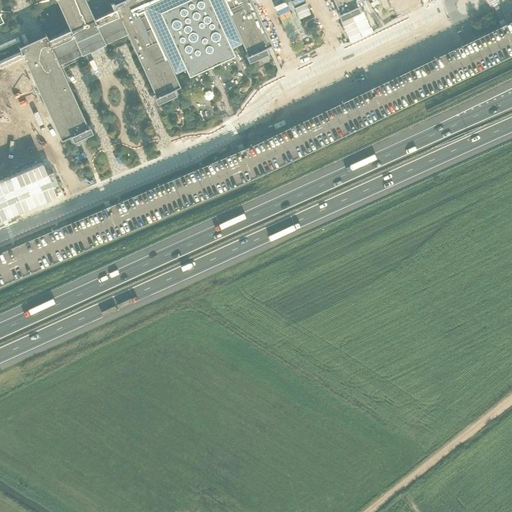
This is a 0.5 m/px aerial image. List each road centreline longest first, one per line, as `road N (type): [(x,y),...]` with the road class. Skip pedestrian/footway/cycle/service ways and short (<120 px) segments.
road 1 (motorway): [(511,100),(0,330)]
road 2 (motorway): [(0,356),(511,126)]
road 3 (track): [(511,397),(365,511)]
